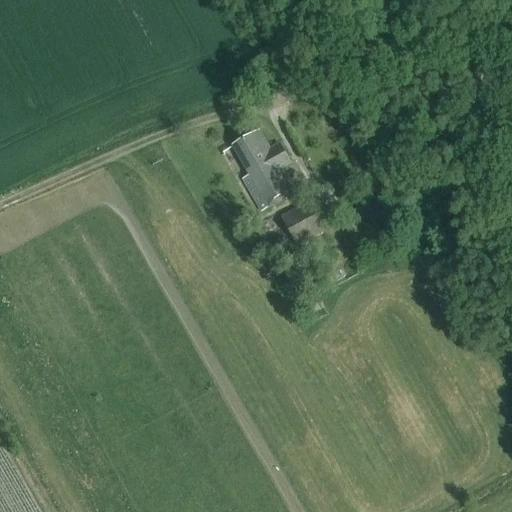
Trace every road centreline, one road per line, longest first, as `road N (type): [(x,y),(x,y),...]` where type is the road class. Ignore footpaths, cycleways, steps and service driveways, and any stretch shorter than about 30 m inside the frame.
road 1 (track): [(264,100),(0,204)]
road 2 (track): [(0,373),(76,511)]
road 3 (track): [(121,153),(213,277)]
